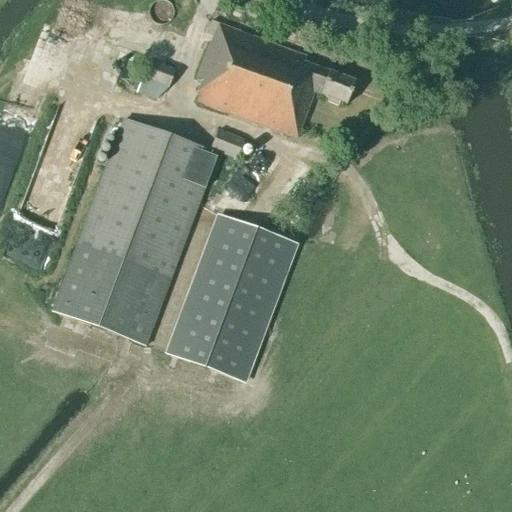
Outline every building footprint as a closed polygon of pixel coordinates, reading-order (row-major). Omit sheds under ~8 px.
[(346,107),(354,84),(304,65),(306,59),(210,23),(207,33),(214,35),(196,82),(201,84),(194,103),(296,141),(313,95),(328,100),(326,104),(338,108),(339,104),(346,107)] [(162,104),(175,72),(149,61),(135,94),(162,104)] [(42,272),(101,115),(63,101),(4,258),(42,272)] [(170,279),(216,157),(123,122),(77,244),(51,313),(145,347),(170,279)] [(237,162),(244,142),(217,131),(209,152),(237,162)] [(294,246),(218,218),(166,355),(242,384),(294,246)]
